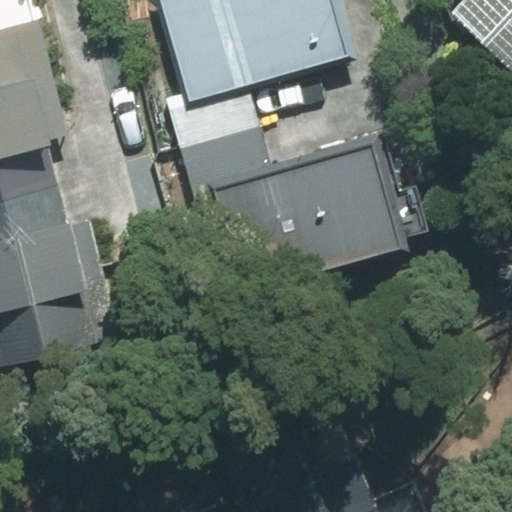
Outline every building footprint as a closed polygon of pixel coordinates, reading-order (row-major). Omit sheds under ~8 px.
[(356,0),(151,0),(219,282),(430,232),(403,118),(278,147),(260,75),(368,49),(356,0)] [(511,0),(467,0),(466,2),(511,42),(511,0)] [(89,128),(60,2),(0,15),(0,332),(5,356),(135,326),(108,209),(84,214),(65,133),(89,128)] [(201,511),(200,509),(298,471),(278,420),(129,477),(142,511),(201,511)] [(435,511),(420,486),(375,511),(435,511)]
